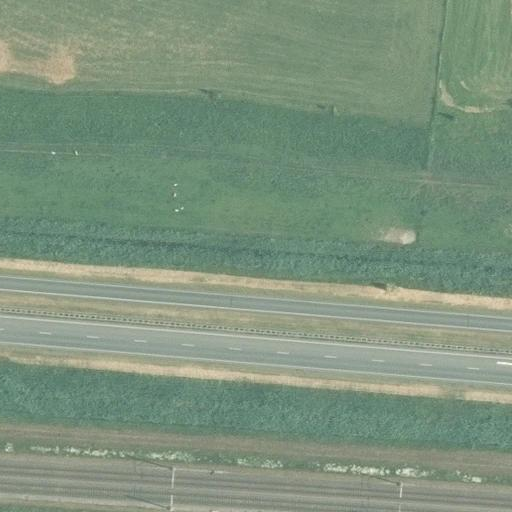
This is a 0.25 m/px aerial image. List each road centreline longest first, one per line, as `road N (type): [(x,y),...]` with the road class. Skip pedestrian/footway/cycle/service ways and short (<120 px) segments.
road 1 (trunk): [(0,336),(511,380)]
road 2 (trunk): [(511,326),(0,283)]
road 3 (track): [(0,432),(511,466)]
